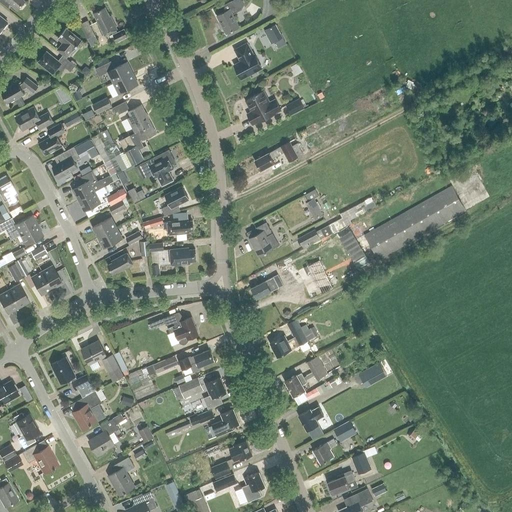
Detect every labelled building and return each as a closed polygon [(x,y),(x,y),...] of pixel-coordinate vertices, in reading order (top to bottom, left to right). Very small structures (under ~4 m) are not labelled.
[(18,10),(25,1),(23,0),(0,0),(0,1),(9,9),(10,9),(9,8),(12,5),(18,10)] [(220,7),(223,13),(217,16),(226,34),(239,27),(232,13),(237,11),(241,9),(244,4),(241,0),(232,0),(220,7)] [(113,35),(117,42),(127,37),(124,30),(117,33),(116,30),(117,29),(110,16),(109,16),(105,8),(93,13),(101,29),(99,30),(102,36),(104,35),(105,36),(112,32),(113,35)] [(87,21),(80,24),(87,39),(95,35),(87,21)] [(264,30),(271,43),(283,37),(276,24),(264,30)] [(57,38),(63,43),(57,50),(67,57),(72,50),(73,51),(82,41),(66,28),(57,38)] [(247,43),(235,50),(241,61),(234,65),(241,79),(262,68),(254,54),(253,55),(247,43)] [(70,72),(75,66),(63,56),(58,61),(47,51),(38,62),(53,74),(57,68),(62,72),(65,68),(70,72)] [(108,72),(113,83),(132,73),(127,62),(114,69),(110,62),(96,69),(99,76),(108,72)] [(91,71),(86,66),(82,71),(87,76),(91,71)] [(119,94),(138,84),(132,73),(113,83),(119,94)] [(22,90),(27,87),(33,92),(38,87),(27,78),(22,83),(23,84),(19,86),(18,83),(2,92),(8,103),(24,94),(22,90)] [(256,95),(255,94),(253,95),(254,96),(245,100),(251,112),(247,114),(253,125),(257,122),(257,123),(275,114),(275,113),(281,110),(275,99),(270,102),(264,91),(256,95)] [(97,114),(112,106),(107,96),(92,104),(97,114)] [(299,98),(285,105),(290,115),(304,108),(299,98)] [(128,109),(125,102),(113,108),(117,115),(128,109)] [(142,160),(138,150),(146,146),(144,147),(141,141),(155,133),(141,105),(129,111),(131,117),(128,118),(135,133),(130,136),(135,147),(126,151),(132,165),(142,160)] [(40,129),(53,122),(48,113),(39,118),(33,107),(16,117),(23,130),(36,123),(40,129)] [(95,115),(92,109),(82,114),(85,120),(95,115)] [(78,112),(72,115),(77,122),(82,119),(78,112)] [(46,155),(62,146),(56,136),(65,131),(61,123),(48,131),(51,137),(39,143),(46,155)] [(90,139),(74,147),(78,154),(87,149),(94,146),(90,139)] [(290,142),(281,147),(284,152),(289,162),(298,157),(303,155),(297,144),(292,146),(290,142)] [(74,147),(63,153),(67,159),(52,167),(59,178),(77,168),(74,161),(80,158),(78,154),(74,147)] [(269,153),(255,160),(261,171),(274,164),(272,159),(284,152),(281,147),(269,153)] [(155,162),(149,165),(156,178),(157,177),(162,186),(173,180),(169,171),(173,169),(171,164),(175,162),(174,162),(168,151),(169,151),(169,150),(152,159),(153,159),(155,162)] [(90,167),(80,172),(82,176),(92,170),(90,167)] [(92,171),(82,176),(85,183),(73,189),(79,200),(105,186),(101,179),(98,181),(92,171)] [(6,176),(0,179),(0,194),(3,201),(6,199),(9,203),(8,204),(12,203),(15,201),(18,199),(16,199),(14,195),(17,193),(10,179),(8,180),(6,176)] [(99,209),(110,204),(105,195),(109,193),(105,186),(79,200),(84,211),(97,205),(99,209)] [(178,204),(189,199),(182,186),(165,195),(170,205),(161,209),(165,215),(180,211),(178,204)] [(452,186),(364,235),(378,260),(466,211),(452,186)] [(145,196),(142,189),(137,192),(134,187),(128,191),(134,202),(145,196)] [(124,188),(116,193),(121,200),(128,196),(124,188)] [(316,190),(306,196),(308,200),(313,197),(318,195),(316,190)] [(306,196),(303,197),(306,203),(314,220),(323,215),(313,197),(308,200),(306,196)] [(109,207),(113,214),(126,207),(122,200),(109,207)] [(0,210),(6,220),(11,217),(3,204),(0,205),(0,210)] [(20,234),(37,225),(32,215),(15,224),(11,218),(0,223),(0,227),(2,231),(10,227),(12,232),(15,237),(20,234)] [(93,227),(98,237),(116,228),(111,217),(93,227)] [(163,223),(162,217),(148,221),(150,227),(163,223)] [(189,233),(189,231),(193,231),(192,221),(188,221),(188,220),(167,222),(169,235),(189,233)] [(337,231),(335,227),(336,227),(333,222),(318,231),(322,239),(337,231)] [(259,256),(273,249),(266,237),(272,234),(266,223),(253,229),(256,235),(249,239),(259,256)] [(37,225),(20,234),(26,245),(42,236),(37,225)] [(122,238),(116,228),(98,237),(104,248),(122,238)] [(298,238),(302,246),(319,237),(315,230),(298,238)] [(359,270),(371,263),(351,230),(339,238),(359,270)] [(130,244),(142,238),(139,231),(126,238),(130,244)] [(140,241),(142,256),(150,255),(148,241),(140,241)] [(163,250),(163,243),(150,244),(151,251),(163,250)] [(31,252),(34,259),(47,252),(43,245),(31,252)] [(12,254),(15,258),(15,259),(26,253),(23,248),(12,254)] [(171,265),(190,264),(190,262),(196,261),(195,249),(189,250),(188,248),(169,250),(171,265)] [(5,263),(15,258),(12,254),(11,252),(2,256),(3,258),(5,263)] [(127,253),(111,261),(112,263),(108,265),(112,274),(117,271),(118,273),(133,264),(127,253)] [(315,256),(304,261),(319,293),(330,287),(315,256)] [(20,258),(14,261),(15,263),(17,267),(23,277),(28,274),(21,261),(20,258)] [(15,282),(23,277),(17,267),(15,263),(7,268),(15,282)] [(153,265),(151,265),(153,275),(160,274),(159,264),(153,265)] [(51,288),(62,282),(53,266),(42,272),(51,288)] [(40,294),(51,288),(42,272),(31,278),(40,294)] [(271,291),(279,287),(283,285),(278,274),(273,276),(265,281),(251,288),(257,299),(271,291)] [(18,307),(29,301),(19,285),(9,291),(18,307)] [(0,300),(7,313),(18,307),(9,291),(0,295),(0,300)] [(180,343),(182,344),(184,344),(186,343),(187,342),(188,340),(188,339),(199,335),(192,317),(181,321),(178,313),(164,318),(170,333),(175,331),(178,340),(179,340),(180,343)] [(282,337),(270,343),(277,357),(292,350),(292,349),(299,346),(308,341),(297,319),(288,324),(295,337),(287,341),(285,336),(282,337)] [(303,332),(305,336),(313,332),(311,328),(303,332)] [(316,336),(313,332),(305,336),(308,341),(316,336)] [(123,377),(112,355),(107,358),(98,340),(81,349),(89,364),(101,358),(109,372),(114,382),(123,377)] [(195,356),(188,358),(188,357),(179,361),(182,370),(191,366),(193,372),(201,369),(200,366),(214,361),(209,350),(195,356)] [(114,354),(123,372),(127,370),(128,369),(119,351),(114,354)] [(154,365),(157,373),(178,364),(175,356),(154,365)] [(71,379),(76,390),(91,382),(87,374),(77,380),(66,357),(51,364),(61,383),(71,379)] [(317,380),(326,375),(316,357),(307,362),(317,380)] [(359,374),(366,387),(386,376),(379,363),(359,374)] [(297,375),(285,382),(293,397),(305,390),(302,385),(307,382),(301,373),(297,375)] [(177,384),(184,381),(182,375),(174,378),(177,384)] [(184,398),(203,390),(198,377),(179,385),(184,398)] [(219,395),(227,392),(221,378),(205,384),(210,395),(203,398),(208,409),(223,403),(219,395)] [(334,378),(329,381),(331,386),(332,388),(338,384),(337,382),(334,378)] [(0,405),(18,395),(10,381),(0,386),(0,405)] [(32,398),(25,385),(19,388),(27,401),(32,398)] [(83,407),(73,412),(82,429),(97,421),(97,420),(104,416),(97,405),(102,403),(95,391),(79,400),(83,407)] [(124,405),(131,407),(134,399),(127,397),(124,405)] [(310,409),(299,416),(307,431),(319,424),(316,420),(324,416),(319,406),(311,411),(310,409)] [(232,427),(239,424),(233,409),(221,414),(224,422),(221,423),(221,421),(212,424),(217,436),(234,430),(232,427)] [(214,417),(211,410),(198,415),(201,422),(214,417)] [(23,448),(35,441),(32,436),(39,432),(29,414),(16,422),(24,435),(18,438),(23,448)] [(105,449),(114,444),(109,435),(119,429),(116,424),(124,419),(121,414),(113,418),(100,426),(104,432),(89,441),(98,456),(106,451),(105,449)] [(165,430),(167,435),(191,425),(189,421),(165,430)] [(355,432),(349,421),(335,429),(340,440),(355,432)] [(139,430),(145,441),(153,437),(147,426),(139,430)] [(421,431),(416,427),(410,435),(414,438),(421,431)] [(334,456),(330,449),(337,445),(333,439),(327,442),(313,450),(321,464),(334,456)] [(246,440),(234,445),(231,447),(237,461),(252,455),(246,440)] [(0,454),(4,462),(17,455),(11,444),(0,449),(0,454)] [(39,451),(36,444),(22,452),(28,462),(36,458),(44,472),(58,465),(48,446),(39,451)] [(206,449),(209,457),(221,452),(218,445),(206,449)] [(134,455),(137,460),(146,455),(143,450),(134,455)] [(4,462),(10,472),(23,464),(17,454),(4,462)] [(113,466),(116,471),(109,476),(120,495),(134,487),(126,472),(134,467),(129,457),(113,466)] [(366,458),(355,463),(359,474),(371,469),(366,458)] [(215,478),(231,472),(226,461),(211,467),(215,478)] [(259,472),(244,478),(247,485),(242,487),(248,502),(262,496),(259,489),(265,487),(259,472)] [(437,479),(446,482),(448,475),(439,472),(437,479)] [(345,476),(344,474),(336,477),(337,478),(328,482),(333,494),(349,487),(350,490),(358,487),(352,473),(345,476)] [(213,483),(217,491),(237,483),(234,474),(213,483)] [(0,498),(5,507),(18,500),(6,479),(0,481),(0,498)] [(176,487),(174,481),(167,484),(170,490),(176,487)] [(375,496),(387,491),(383,483),(372,488),(375,496)] [(339,511),(362,511),(360,506),(373,500),(367,488),(346,498),(350,506),(339,511)] [(199,498),(196,490),(184,495),(187,503),(199,498)] [(133,507),(126,510),(127,511),(150,511),(149,510),(157,507),(150,492),(143,495),(142,493),(132,498),(135,504),(134,504),(133,506),(133,507)]
